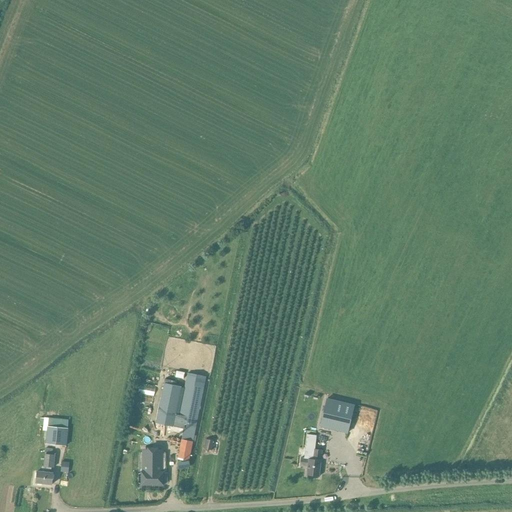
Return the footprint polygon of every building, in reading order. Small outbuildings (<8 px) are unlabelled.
[(164,382),(155,423),(168,426),(172,427),(181,385),(164,382)] [(168,426),(167,430),(183,433),(182,440),(181,440),(177,460),(190,462),(193,442),(192,442),(204,386),(185,382),(185,386),(181,385),(172,427),(168,426)] [(140,385),(138,392),(154,395),(155,388),(140,385)] [(354,405),(327,399),(320,427),(347,433),(354,405)] [(68,429),(67,428),(68,420),(45,417),(43,432),(44,432),(44,438),(46,438),(45,444),(66,446),(68,429)] [(212,450),(214,441),(205,439),(204,449),(212,450)] [(36,483),(51,485),(53,473),(51,473),(52,467),(54,467),(55,455),(52,455),(53,449),(45,448),(43,466),(41,466),(41,472),(38,471),(36,483)] [(301,458),(300,466),(308,466),(307,475),(319,477),(321,461),(322,450),(315,449),(314,460),(301,458)] [(138,484),(161,484),(161,471),(160,471),(159,454),(139,454),(139,471),(138,471),(138,484)]
